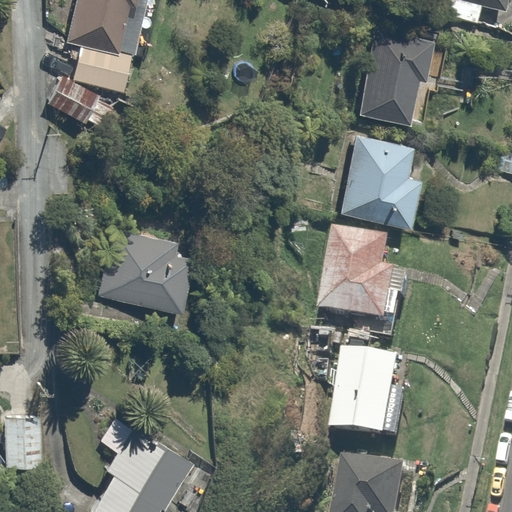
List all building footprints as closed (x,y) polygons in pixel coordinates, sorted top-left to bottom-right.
[(140,0),(74,0),(67,36),(80,39),(73,74),(124,84),(140,0)] [(440,0),(438,12),(482,21),(486,0),(494,0),(507,3),(507,0),(440,0)] [(437,38),(369,26),(354,110),(423,122),(437,38)] [(113,101),(58,74),(46,99),(101,126),(113,101)] [(409,172),(415,140),(355,130),(341,211),(418,224),(427,175),(409,172)] [(511,145),(485,144),(483,172),(511,174),(511,145)] [(176,249),(180,232),(116,218),(99,297),(184,315),(197,253),(176,249)] [(405,240),(335,228),(322,305),(392,317),(405,240)] [(406,362),(339,348),(325,422),(391,435),(406,362)] [(43,412),(5,414),(8,458),(45,456),(43,412)] [(130,420),(103,467),(112,472),(88,511),(163,511),(195,456),(130,420)] [(334,511),(419,511),(428,461),(346,447),(334,511)]
